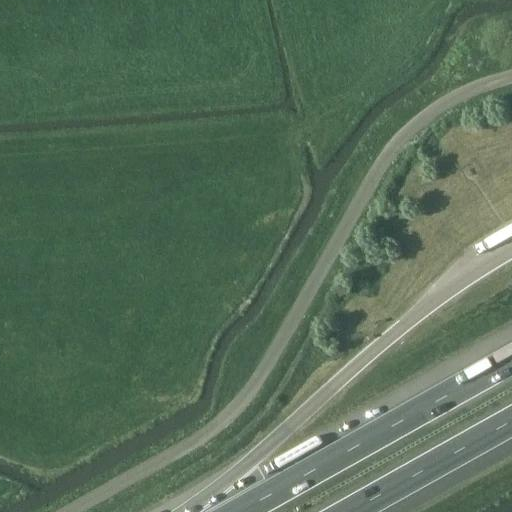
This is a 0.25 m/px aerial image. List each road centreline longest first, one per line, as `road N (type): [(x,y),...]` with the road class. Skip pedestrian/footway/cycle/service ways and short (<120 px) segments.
road 1 (unclassified): [(68,511),(206,434),(251,387),(378,165),(429,113),(511,78)]
road 2 (motorway): [(511,360),(243,511)]
road 3 (motorway): [(419,314),(190,511)]
road 4 (motorway): [(348,511),(511,420)]
